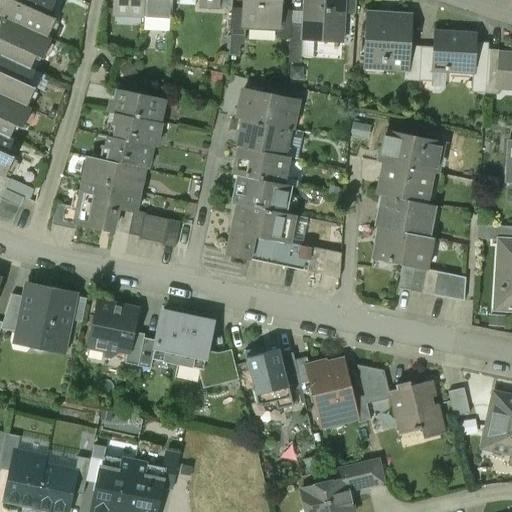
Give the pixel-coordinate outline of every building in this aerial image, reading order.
[(0,17),(2,18),(48,38),(57,19),(51,16),(16,0),(5,0),(0,11),(0,17)] [(57,2),(52,0),(16,0),(51,16),(57,2)] [(143,13),(143,0),(116,0),(116,14),(143,15),(143,13)] [(143,0),(143,13),(171,14),(171,0),(143,0)] [(280,11),(280,0),(244,0),(244,10),(243,24),(245,24),(245,26),(258,27),(259,24),(277,25),(279,26),(280,11)] [(344,0),(305,0),(304,24),(303,42),(342,44),(344,16),(344,0)] [(356,0),(344,0),(344,16),(356,17),(356,0)] [(243,24),(244,10),(231,9),(229,55),(239,55),(240,45),(244,42),(245,26),(245,24),(243,24)] [(279,26),(277,25),(276,38),(290,39),(291,24),(292,12),(280,11),(279,26)] [(409,16),(369,14),(365,68),(406,70),(407,46),(409,16)] [(44,60),(52,41),(48,38),(2,18),(0,22),(0,40),(1,41),(0,42),(0,95),(27,108),(36,88),(29,85),(35,72),(30,69),(36,56),(44,60)] [(304,24),(291,24),(290,39),(288,64),(302,64),(303,42),(304,24)] [(475,48),(476,33),(434,30),(433,48),(431,72),(433,72),(445,73),(446,68),(472,70),(474,70),(475,48)] [(421,47),(407,46),(406,70),(419,71),(421,47)] [(433,48),(421,47),(419,71),(418,81),(432,81),(433,72),(431,72),(433,48)] [(488,49),(475,48),(474,70),(472,70),(471,92),(485,93),(488,49)] [(500,52),(502,52),(502,50),(488,49),(485,93),(499,94),(500,83),(498,83),(500,52)] [(511,52),(502,52),(500,52),(498,83),(500,83),(511,83),(511,52)] [(167,100),(116,90),(113,100),(109,100),(107,112),(113,113),(162,124),(167,100)] [(298,101),(244,90),(238,119),(241,119),(292,130),(292,128),(290,128),(295,103),(298,103),(298,101)] [(22,129),(31,110),(27,108),(0,95),(0,174),(6,178),(13,158),(8,154),(13,141),(10,139),(16,126),(22,129)] [(108,137),(155,147),(158,147),(163,124),(162,124),(113,113),(108,137)] [(239,147),(287,157),(292,130),(241,119),(235,147),(239,147)] [(353,119),(350,135),(368,139),(371,123),(353,119)] [(441,142),(386,131),(380,162),(384,163),(431,173),(435,173),(441,142)] [(147,170),(150,170),(155,147),(108,137),(106,136),(101,160),(147,170)] [(238,176),(285,186),(291,158),(287,157),(239,147),(233,175),(238,176)] [(86,157),(82,182),(141,194),(147,170),(101,160),(86,157)] [(381,196),(425,204),(431,173),(384,163),(377,194),(381,196)] [(10,179),(6,178),(0,174),(0,199),(1,200),(0,202),(0,221),(11,226),(24,198),(6,190),(10,179)] [(237,204),(287,214),(292,187),(285,186),(238,176),(232,203),(237,204)] [(137,214),(141,194),(82,182),(76,210),(73,223),(77,224),(113,232),(118,210),(137,214)] [(422,237),(428,204),(425,204),(381,196),(374,226),(379,227),(422,237)] [(253,236),(287,242),(292,216),(287,214),(237,204),(226,255),(248,259),(253,236)] [(73,223),(76,210),(56,205),(51,226),(76,231),(77,224),(73,223)] [(180,223),(137,214),(118,210),(113,232),(140,237),(139,240),(163,245),(163,246),(174,249),(180,223)] [(484,239),(501,240),(501,239),(511,239),(511,227),(485,226),(484,239)] [(403,265),(427,270),(433,239),(422,237),(379,227),(373,259),(403,265)] [(253,236),(248,259),(339,278),(341,254),(287,242),(253,236)] [(496,311),(511,312),(511,239),(501,239),(501,240),(500,260),(507,260),(505,287),(498,286),(496,311)] [(427,270),(403,265),(398,288),(464,302),(465,278),(427,270)] [(47,349),(63,352),(70,320),(75,296),(75,295),(27,285),(24,297),(17,332),(15,342),(31,346),(31,348),(35,352),(41,353),(47,351),(47,349)] [(11,294),(3,323),(1,329),(17,332),(24,297),(11,294)] [(87,299),(75,296),(70,320),(82,323),(87,299)] [(123,307),(98,301),(89,348),(104,351),(108,358),(119,351),(127,353),(128,353),(133,332),(136,314),(122,312),(123,307)] [(177,365),(187,318),(162,313),(156,342),(152,360),(177,365)] [(187,318),(177,365),(200,369),(204,387),(225,382),(219,355),(207,353),(213,324),(187,318)] [(145,335),(133,332),(128,353),(127,353),(125,364),(138,366),(144,339),(145,335)] [(156,342),(144,339),(138,366),(150,369),(152,360),(156,342)] [(281,357),(279,349),(265,353),(264,347),(244,352),(257,406),(275,401),(277,410),(293,406),(289,391),(281,357)] [(231,352),(219,355),(225,382),(238,378),(231,352)] [(293,354),(281,357),(289,391),(301,388),(301,384),(295,361),(293,354)] [(307,358),(295,361),(301,384),(312,382),(308,364),(307,358)] [(325,360),(308,364),(312,382),(321,419),(337,415),(339,422),(356,418),(352,400),(343,363),(327,367),(325,360)] [(390,398),(389,392),(384,371),(357,366),(364,397),(365,400),(383,395),(385,400),(390,398)] [(390,398),(399,435),(421,430),(423,439),(445,434),(438,404),(433,405),(432,397),(436,396),(433,381),(389,392),(390,398)] [(464,388),(447,392),(453,417),(470,413),(464,388)] [(511,397),(494,394),(483,447),(511,453),(511,397)] [(364,397),(352,400),(356,418),(358,423),(370,420),(365,400),(364,397)] [(6,434),(0,461),(0,468),(10,471),(14,454),(15,454),(18,436),(6,434)] [(98,484),(104,456),(106,448),(93,445),(90,460),(86,481),(98,484)] [(35,507),(44,466),(45,460),(37,458),(38,456),(23,453),(23,456),(15,454),(14,454),(10,471),(4,500),(35,507)] [(163,468),(165,468),(161,485),(173,488),(180,455),(167,453),(163,468)] [(75,473),(71,492),(83,495),(86,481),(90,460),(77,456),(74,472),(75,473)] [(91,511),(123,511),(134,462),(104,456),(98,484),(91,511)] [(314,457),(302,460),(305,472),(317,469),(314,457)] [(344,479),(345,479),(348,490),(354,488),(355,489),(385,481),(379,458),(341,469),(344,479)] [(163,468),(134,462),(123,511),(155,511),(161,485),(165,468),(163,468)] [(44,466),(35,507),(59,511),(66,511),(71,492),(75,473),(74,472),(66,471),(66,469),(52,466),(52,468),(44,466)] [(353,511),(348,490),(345,479),(344,479),(300,489),(305,511),(353,511)]
